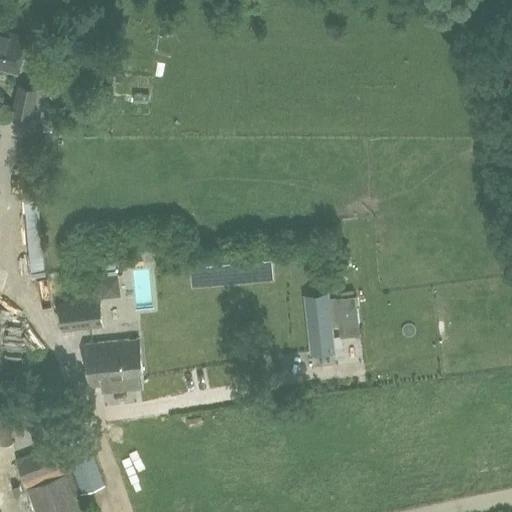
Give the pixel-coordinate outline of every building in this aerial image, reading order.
[(0,59),(19,65),(27,37),(0,29),(0,59)] [(38,87),(18,83),(15,95),(35,100),(38,87)] [(502,103),(484,104),(486,138),(504,136),(502,103)] [(140,264),(142,310),(160,309),(158,263),(140,264)] [(334,351),(331,325),(359,322),(356,294),(329,297),(328,291),(303,293),(310,354),(334,351)] [(7,326),(18,326),(19,292),(8,292),(7,326)] [(59,302),(62,330),(104,325),(100,296),(59,302)] [(102,383),(102,390),(143,386),(142,379),(143,379),(139,337),(85,342),(89,384),(102,383)] [(0,444),(9,443),(13,443),(9,414),(0,415),(0,444)] [(105,483),(86,434),(18,459),(37,511),(81,511),(75,494),(105,483)]
